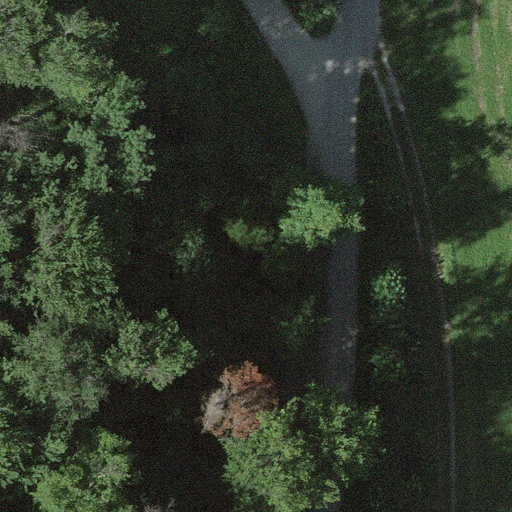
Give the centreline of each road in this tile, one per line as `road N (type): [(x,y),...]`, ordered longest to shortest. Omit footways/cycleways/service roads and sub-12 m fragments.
road 1 (track): [(357,12),(438,181),(466,331),(464,511)]
road 2 (track): [(326,511),(338,439),(357,0)]
road 3 (track): [(351,140),(261,0)]
